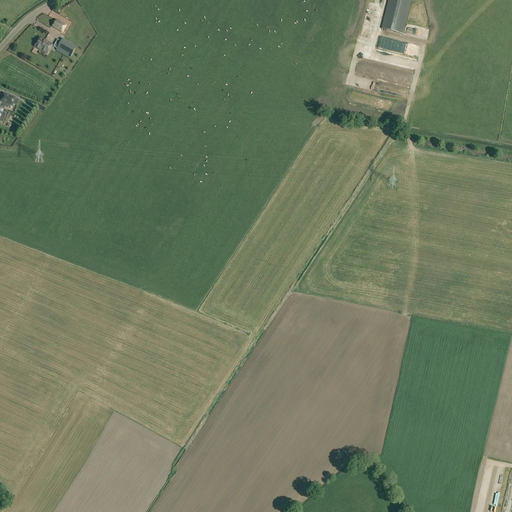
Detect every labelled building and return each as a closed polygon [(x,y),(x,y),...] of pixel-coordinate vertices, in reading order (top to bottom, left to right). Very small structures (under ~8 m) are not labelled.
[(388,0),(382,28),(402,34),(410,0),(388,0)] [(65,28),(55,22),(52,28),(58,32),(61,34),(63,31),(65,28)] [(398,42),(381,37),(379,47),(396,51),(398,42)] [(52,45),(40,38),(35,47),(47,54),(52,45)] [(70,58),(77,47),(63,38),(56,50),(70,58)] [(388,94),(401,97),(402,93),(393,91),(394,88),(390,87),(388,94)]
